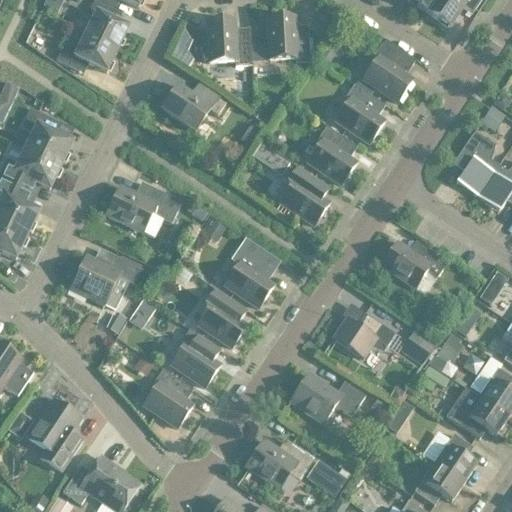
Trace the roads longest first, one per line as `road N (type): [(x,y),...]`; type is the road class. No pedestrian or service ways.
road 1 (residential): [(178,506),(386,187)]
road 2 (residential): [(19,318),(175,0)]
road 3 (residential): [(178,506),(109,409),(19,318)]
road 4 (residential): [(386,187),(511,265)]
road 5 (residential): [(386,187),(456,71)]
road 6 (residential): [(343,0),(456,71)]
